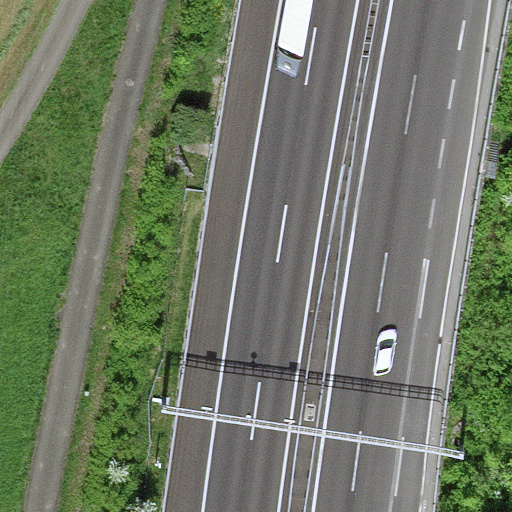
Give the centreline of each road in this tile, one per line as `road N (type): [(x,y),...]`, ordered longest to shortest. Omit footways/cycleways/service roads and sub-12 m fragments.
road 1 (unclassified): [(153,0),(39,511)]
road 2 (motorway): [(356,511),(433,0)]
road 3 (motorway): [(317,0),(243,511)]
